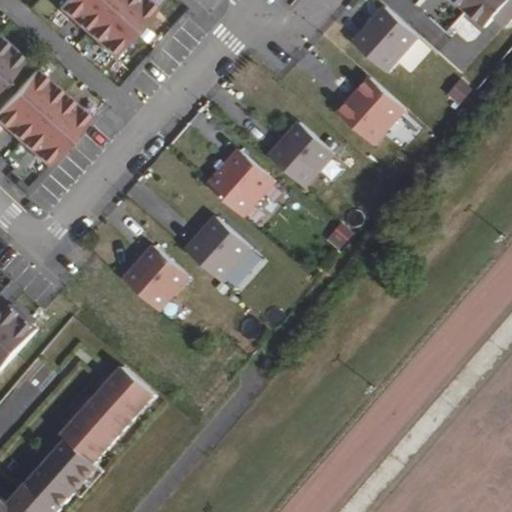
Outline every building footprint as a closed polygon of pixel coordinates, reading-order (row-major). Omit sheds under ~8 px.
[(110,11),(98,0),(71,0),(63,9),(90,34),(110,11)] [(98,0),(110,11),(119,0),(98,0)] [(147,0),(119,0),(110,11),(137,35),(159,11),(147,0)] [(456,0),(470,12),(479,0),(456,0)] [(511,0),(479,0),(470,12),(488,29),(498,17),(511,1),(511,0)] [(511,23),(511,1),(498,17),(509,27),(511,23)] [(391,74),(423,38),(390,9),(359,45),(391,74)] [(110,11),(90,34),(116,58),(137,35),(110,11)] [(0,39),(0,81),(5,86),(26,62),(0,39)] [(44,120),(65,97),(38,73),(17,97),(44,120)] [(377,144),(408,109),(375,79),(344,115),(377,144)] [(463,79),(451,99),(466,107),(477,88),(463,79)] [(44,120),(17,97),(0,115),(0,123),(23,144),(44,120)] [(92,121),(65,97),(44,120),(71,144),(92,121)] [(71,144),(44,120),(23,144),(50,169),(71,144)] [(274,158),(309,189),(339,156),(303,125),(274,158)] [(213,188),(246,218),(278,182),(244,152),(213,188)] [(191,253),(226,284),(256,250),(220,220),(191,253)] [(344,221),(330,239),(346,252),(360,233),(344,221)] [(129,282),(164,313),(193,279),(159,248),(129,282)] [(0,324),(0,338),(20,356),(41,332),(14,308),(0,324)] [(0,378),(20,356),(0,338),(0,378)] [(70,511),(96,482),(92,478),(150,410),(118,383),(56,455),(60,460),(14,511),(70,511)]
